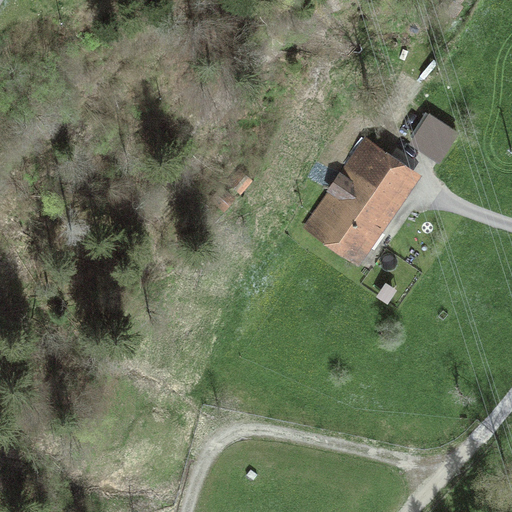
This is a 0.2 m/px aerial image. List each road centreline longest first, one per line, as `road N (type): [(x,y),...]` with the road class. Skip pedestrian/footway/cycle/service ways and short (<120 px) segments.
road 1 (track): [(188,511),(211,454),(247,429),(443,473)]
road 2 (track): [(511,393),(408,511)]
